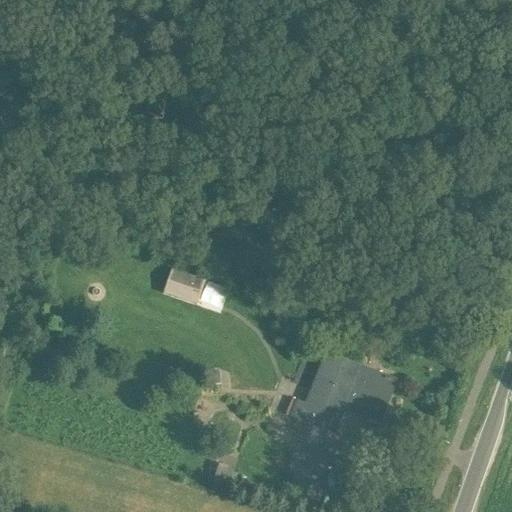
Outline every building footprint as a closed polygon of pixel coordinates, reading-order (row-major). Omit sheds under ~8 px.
[(165,287),(199,298),(205,281),(171,270),(165,287)] [(384,338),(374,333),(370,343),(379,347),(384,338)] [(333,434),(345,404),(359,368),(327,355),(301,421),(333,434)] [(381,419),(396,382),(359,368),(345,404),(381,419)] [(219,386),(217,370),(206,371),(208,387),(219,386)] [(217,465),(217,468),(212,485),(227,489),(236,491),(241,475),(232,473),(233,470),(217,465)]
